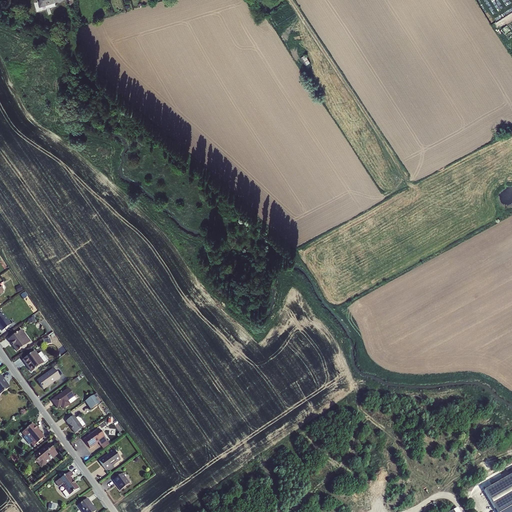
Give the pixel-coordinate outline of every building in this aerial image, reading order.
[(305,54),(300,57),(306,66),(310,63),(305,54)] [(129,109),(125,113),(131,118),(134,115),(129,109)] [(231,230),(226,235),(230,238),(227,240),(232,244),(237,239),(235,236),(236,235),(231,230)] [(11,324),(3,313),(0,315),(0,328),(2,331),(11,324)] [(8,340),(17,352),(30,342),(21,330),(8,340)] [(22,360),(31,373),(44,363),(38,354),(35,351),(22,360)] [(38,354),(44,363),(47,360),(41,352),(38,354)] [(36,380),(43,390),(60,378),(53,368),(36,380)] [(0,394),(10,387),(1,375),(0,376),(0,394)] [(69,388),(51,400),(57,409),(61,406),(63,409),(74,401),(76,400),(74,397),(75,396),(69,388)] [(96,393),(85,401),(91,410),(100,403),(96,398),(98,396),(96,393)] [(74,415),(66,421),(75,434),(83,428),(82,427),(76,418),(74,415)] [(76,418),(82,427),(85,425),(79,416),(76,418)] [(21,433),(33,447),(44,437),(33,423),(21,433)] [(98,428),(83,439),(90,449),(98,443),(101,446),(107,441),(98,428)] [(36,454),(43,462),(52,455),(53,457),(57,453),(48,443),(36,454)] [(107,453),(108,454),(99,461),(107,472),(114,467),(113,465),(121,460),(113,449),(107,453)] [(58,454),(57,453),(53,457),(52,455),(43,462),(36,454),(36,453),(33,456),(35,459),(34,462),(37,462),(42,468),(58,454)] [(13,454),(9,457),(14,464),(18,460),(13,454)] [(69,495),(79,488),(71,477),(73,475),(70,471),(55,482),(58,487),(61,485),(65,490),(69,495)] [(112,480),(120,490),(130,483),(123,473),(112,480)] [(511,511),(511,473),(484,490),(496,511),(511,511)] [(77,506),(81,511),(94,511),(96,510),(88,498),(77,506)]
